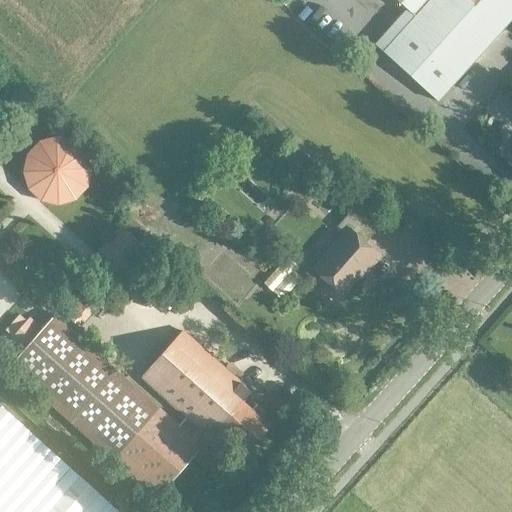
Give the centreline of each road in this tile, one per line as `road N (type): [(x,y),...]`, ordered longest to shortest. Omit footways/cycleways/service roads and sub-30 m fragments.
road 1 (tertiary): [(292,511),(511,267)]
road 2 (unknown): [(511,176),(311,0)]
